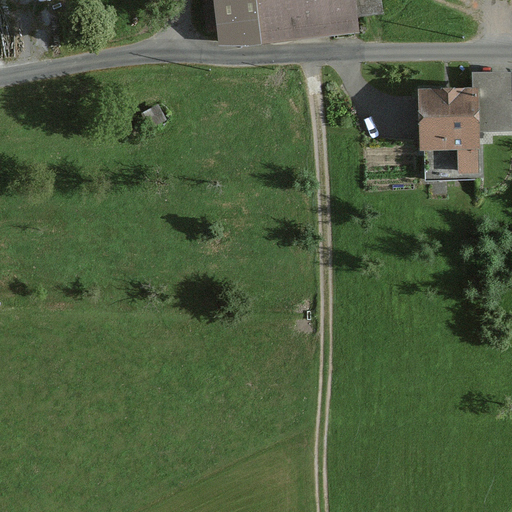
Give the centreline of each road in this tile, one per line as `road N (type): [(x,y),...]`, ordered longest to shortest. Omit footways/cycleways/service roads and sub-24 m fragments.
road 1 (unclassified): [(511,53),(174,50),(0,78)]
road 2 (track): [(326,511),(329,274),(322,136),(307,54)]
